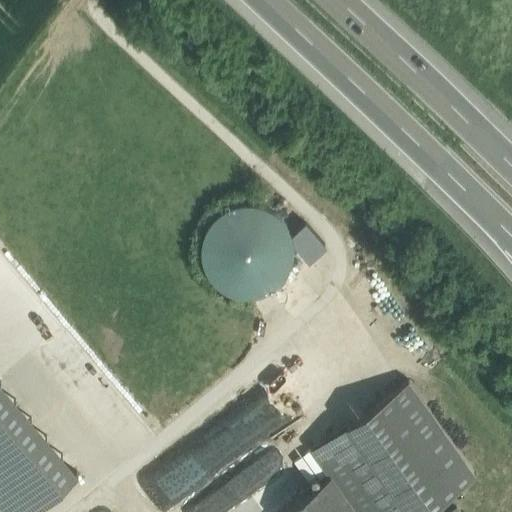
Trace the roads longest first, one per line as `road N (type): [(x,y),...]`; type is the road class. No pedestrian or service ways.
road 1 (track): [(93,0),(346,243),(347,265),(316,321),(84,511)]
road 2 (motorway): [(258,0),(511,244)]
road 3 (motorway): [(511,164),(337,0)]
